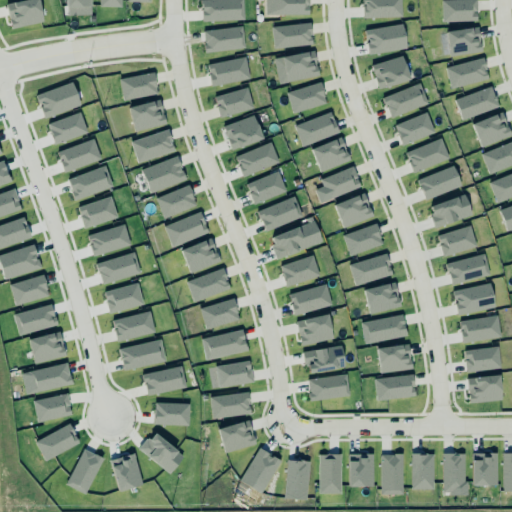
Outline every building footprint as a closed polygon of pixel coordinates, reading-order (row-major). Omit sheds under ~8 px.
[(23,0),(5,4),(11,29),(42,22),(37,0),(23,0)] [(90,0),(65,0),(66,16),(90,15),(90,0)] [(200,0),(202,22),(244,20),(242,0),(200,0)] [(308,0),(264,0),(265,16),(309,15),(308,0)] [(400,0),(361,0),(363,18),(402,17),(400,0)] [(476,21),(475,0),(441,0),(442,22),(476,21)] [(312,44),(309,22),(271,27),(274,50),(312,44)] [(402,24),(364,30),(368,54),(406,49),(402,24)] [(202,31),(205,52),(244,48),(242,27),(202,31)] [(481,51),(477,27),(445,32),(449,56),(481,51)] [(278,84),(318,76),(313,51),(273,59),(278,84)] [(205,63),(243,55),(247,77),(210,85),(205,63)] [(409,79),(401,56),(370,65),(378,89),(409,79)] [(444,67),(450,88),(488,79),(482,58),(444,67)] [(123,100),(157,94),(153,72),(118,79),(123,100)] [(380,96),(417,81),(425,101),(389,117),(380,96)] [(326,103),(320,82),(286,92),(293,113),(326,103)] [(42,117),(79,107),(73,83),(36,93),(42,117)] [(253,108),(247,87),(213,97),(219,118),(253,108)] [(460,118),(497,109),(492,88),(455,97),(460,118)] [(128,106),(132,130),(164,125),(160,101),(128,106)] [(54,144),(86,133),(79,112),(46,124),(54,144)] [(294,126),(302,147),(338,133),(330,112),(294,126)] [(401,145),(434,132),(426,112),(393,125),(401,145)] [(471,124),(480,147),(510,135),(501,112),(471,124)] [(222,125),(253,113),(262,139),(232,150),(222,125)] [(130,141),(136,162),(174,150),(167,130),(130,141)] [(319,172),(349,160),(340,137),(310,149),(319,172)] [(449,158),(441,138),(404,152),(413,173),(449,158)] [(63,171),(100,160),(93,139),(56,151),(63,171)] [(233,156),(242,176),(276,161),(267,141),(233,156)] [(511,164),(511,141),(480,154),(488,174),(511,164)] [(140,169),(149,193),(185,180),(176,156),(140,169)] [(0,185),(9,182),(2,160),(0,161),(0,185)] [(416,179),(424,197),(459,182),(452,164),(416,179)] [(67,179),(72,193),(71,194),(73,199),(109,184),(101,165),(67,179)] [(326,199),(359,186),(351,165),(318,178),(326,199)] [(285,191),(278,171),(245,183),(253,204),(285,191)] [(511,196),(511,173),(488,182),(495,202),(511,196)] [(155,198),(163,218),(196,205),(188,185),(155,198)] [(0,216),(20,209),(13,188),(0,192),(0,216)] [(341,228),(372,217),(363,193),(333,204),(341,228)] [(434,227),(471,215),(464,194),(427,206),(434,227)] [(83,228),(117,217),(110,196),(76,207),(83,228)] [(301,218),(295,198),(257,209),(263,230),(301,218)] [(511,204),(499,209),(505,231),(511,228),(511,204)] [(207,233),(200,212),(163,226),(171,247),(207,233)] [(0,247),(30,238),(23,217),(0,224),(0,247)] [(276,258),(321,243),(314,221),(268,237),(276,258)] [(349,256),(382,244),(374,223),(342,235),(349,256)] [(129,245),(123,224),(86,235),(92,256),(129,245)] [(442,256),(475,247),(470,226),(436,234),(442,256)] [(178,247),(207,234),(217,259),(189,272),(178,247)] [(0,269),(3,280),(40,268),(32,244),(0,254),(0,269)] [(139,273),(133,252),(95,263),(101,284),(139,273)] [(278,264),(310,253),(317,274),(285,285),(278,264)] [(391,275),(385,254),(348,265),(354,286),(391,275)] [(446,262),(449,283),(488,276),(485,255),(446,262)] [(229,289),(222,268),(185,281),(192,302),(229,289)] [(48,295),(41,274),(8,285),(14,306),(48,295)] [(368,314),(399,307),(394,282),(362,289),(368,314)] [(108,313),(142,304),(136,283),(103,292),(108,313)] [(457,315),(494,306),(489,283),(451,292),(457,315)] [(288,294),(293,315),(331,305),(325,284),(288,294)] [(238,322),(234,300),(200,306),(203,328),(238,322)] [(12,314),(17,335),(56,325),(50,304),(12,314)] [(116,341),(154,333),(149,311),(111,320),(116,341)] [(299,344),(331,340),(328,315),(296,319),(299,344)] [(499,337),(496,315),(458,321),(461,343),(499,337)] [(360,321),(363,343),(405,337),(402,316),(360,321)] [(32,361),(61,353),(62,349),(57,330),(53,331),(52,328),(25,336),(32,361)] [(200,339),(205,360),(247,351),(242,329),(200,339)] [(117,347),(156,337),(162,359),(122,369),(117,347)] [(378,372),(410,370),(409,345),(376,347),(378,372)] [(303,351),(306,373),(343,368),(341,346),(303,351)] [(463,351),(466,373),(500,367),(497,346),(463,351)] [(252,383),(249,361),(208,367),(211,388),(252,383)] [(31,393),(70,384),(66,363),(27,371),(31,393)] [(185,388),(180,366),(141,374),(146,396),(185,388)] [(306,380),(310,402),(349,395),(345,373),(306,380)] [(373,379),(376,401),(414,396),(411,374),(373,379)] [(465,378),(468,404),(501,400),(498,375),(465,378)] [(209,397),(212,419),(250,414),(247,392),(209,397)] [(36,422),(70,415),(65,393),(31,401),(36,422)] [(152,425),(187,425),(188,404),(153,403),(152,425)] [(224,454),(255,444),(247,419),(216,430),(224,454)] [(33,442),(43,461),(78,443),(68,424),(33,442)] [(182,456),(152,432),(138,450),(168,474),(182,456)] [(239,482),(261,494),(279,460),(257,448),(239,482)] [(102,459),(82,449),(64,485),(84,494),(102,459)] [(130,450),(139,479),(116,487),(107,457),(130,450)] [(511,450),(501,450),(501,489),(511,489),(511,450)] [(346,452),(347,483),(372,483),(372,451),(346,452)] [(493,451),(494,482),(470,482),(469,455),(471,455),(471,451),(493,451)] [(410,490),(432,490),(433,454),(411,453),(410,490)] [(340,493),(339,454),(318,455),(318,493),(340,493)] [(403,494),(401,454),(379,454),(380,494),(403,494)] [(464,495),(465,454),(442,454),(441,494),(464,495)] [(308,461),(286,460),(284,499),(306,500),(308,461)]
